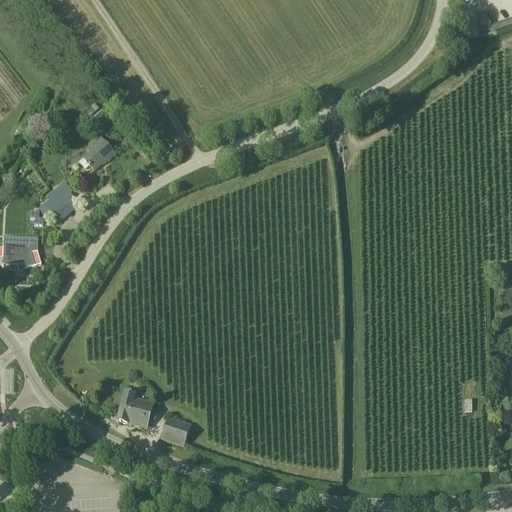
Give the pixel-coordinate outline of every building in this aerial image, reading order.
[(511,18),(491,25),(489,12),(475,15),(478,29),(479,29),(480,34),(490,32),(491,33),(511,25),(511,18)] [(83,159),(83,160),(79,164),(85,171),(90,167),(94,172),(105,162),(106,163),(115,155),(99,138),(86,149),(89,153),(83,159)] [(52,193),(69,215),(80,207),(70,195),(73,193),(64,183),(52,193)] [(58,224),(69,215),(52,193),(48,197),(50,200),(43,206),(58,224)] [(34,227),(43,227),(44,220),(39,220),(39,214),(30,213),(30,220),(35,220),(34,227)] [(3,265),(17,265),(19,274),(25,269),(35,267),(31,254),(37,252),(38,240),(4,238),(3,265)] [(130,381),(133,382),(136,382),(138,378),(136,374),(133,373),(130,374),(129,377),(130,381)] [(127,426),(128,425),(147,431),(154,405),(134,400),(135,396),(124,393),(116,423),(127,426)] [(191,427),(168,420),(161,441),(184,449),(191,427)]
